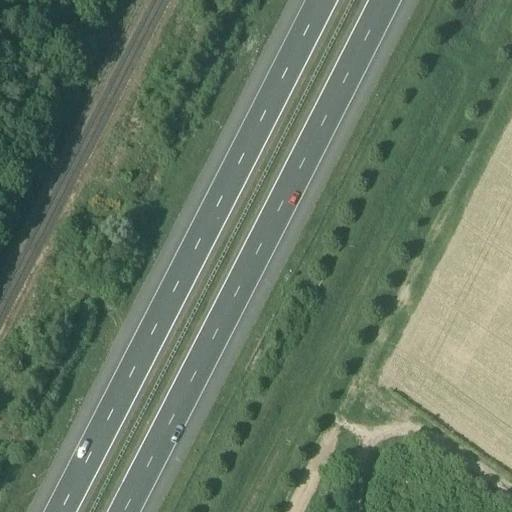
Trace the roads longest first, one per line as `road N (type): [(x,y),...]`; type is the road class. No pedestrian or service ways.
road 1 (motorway): [(122,511),(384,0)]
road 2 (motorway): [(320,0),(58,511)]
road 3 (track): [(359,511),(367,438),(380,428),(423,426),(511,488)]
